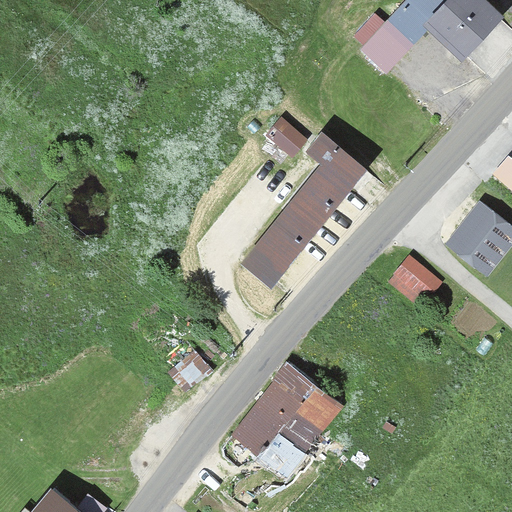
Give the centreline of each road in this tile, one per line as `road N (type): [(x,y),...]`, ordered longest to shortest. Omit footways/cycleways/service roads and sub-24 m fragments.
road 1 (secondary): [(152,511),(314,300),(511,89)]
road 2 (unknown): [(406,202),(511,312)]
